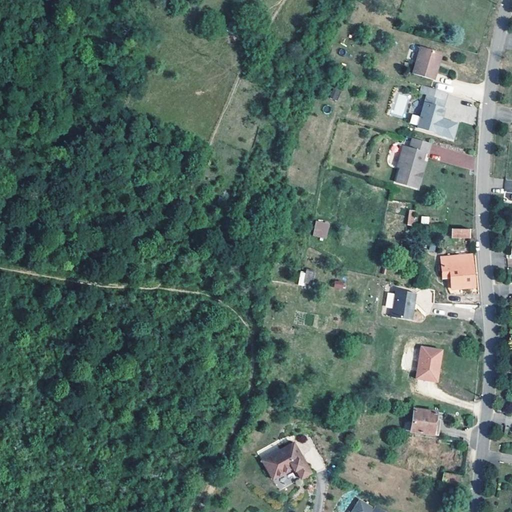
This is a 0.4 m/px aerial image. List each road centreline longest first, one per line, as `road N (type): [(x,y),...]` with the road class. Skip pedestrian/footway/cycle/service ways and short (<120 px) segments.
road 1 (residential): [(473,511),(492,358),(481,204),(485,129),(508,0)]
road 2 (track): [(0,269),(198,293),(240,316),(255,349),(259,398),(198,511)]
